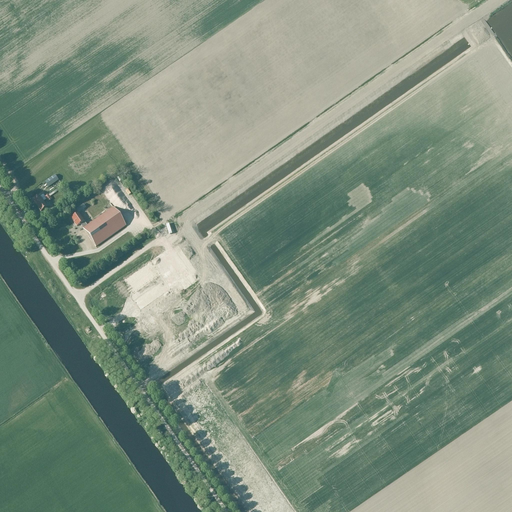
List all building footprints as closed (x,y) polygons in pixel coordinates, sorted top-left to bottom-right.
[(33,201),(37,206),(43,202),(40,196),(33,201)] [(43,202),(37,206),(41,212),(47,207),(43,202)] [(83,227),(96,247),(126,226),(113,207),(87,225),(85,222),(79,213),(71,219),(77,227),(81,224),(83,227)] [(136,273),(123,282),(124,284),(149,268),(147,264),(139,270),(141,273),(138,275),(136,273)] [(127,295),(138,314),(170,295),(157,273),(156,274),(152,267),(124,284),(130,293),(127,295)] [(148,315),(140,319),(144,329),(152,325),(148,315)]
